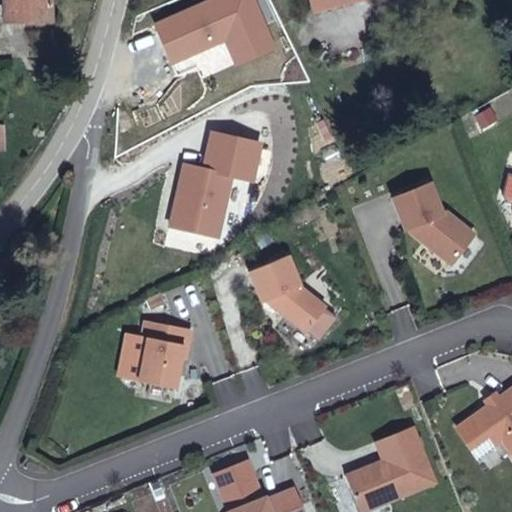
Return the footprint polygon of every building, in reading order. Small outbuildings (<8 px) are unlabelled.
[(47,0),(2,0),(3,20),(48,19),(47,0)] [(248,0),(213,0),(156,28),(175,74),(228,52),(236,66),(273,50),(248,0)] [(317,0),(309,0),(312,10),(319,8),(317,0)] [(317,0),(319,8),(348,0),(317,0)] [(471,117),(481,134),(501,123),(492,106),(471,117)] [(184,166),(168,228),(217,237),(232,178),(252,182),(260,145),(211,136),(202,171),(184,166)] [(441,215),(428,184),(390,200),(402,231),(406,230),(449,266),(473,236),(445,214),(441,215)] [(296,286),(286,257),(246,271),(258,303),(269,298),(273,308),(304,333),(324,308),(296,286)] [(136,382),(173,390),(181,347),(186,347),(189,331),(142,322),(139,339),(144,340),(136,382)] [(493,458),(511,451),(511,379),(462,397),(473,431),(483,428),(493,458)] [(342,479),(352,502),(363,497),(369,511),(432,485),(410,429),(373,444),(381,463),(375,466),(378,472),(369,475),(366,469),(342,479)] [(375,466),(366,469),(369,475),(378,472),(375,466)] [(301,511),(293,491),(264,502),(263,499),(230,511),(301,511)] [(363,497),(352,502),(355,511),(366,511),(369,511),(363,497)]
